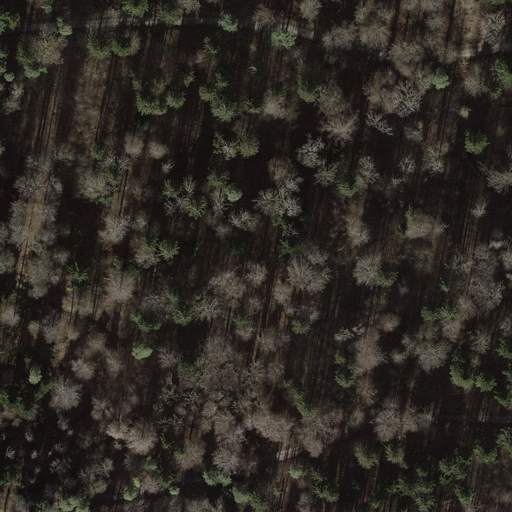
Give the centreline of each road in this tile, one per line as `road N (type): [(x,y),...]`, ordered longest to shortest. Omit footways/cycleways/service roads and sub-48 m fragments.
road 1 (track): [(511,47),(419,56),(266,25),(187,20),(0,33)]
road 2 (track): [(511,417),(389,425),(70,511)]
road 3 (track): [(0,275),(119,319)]
